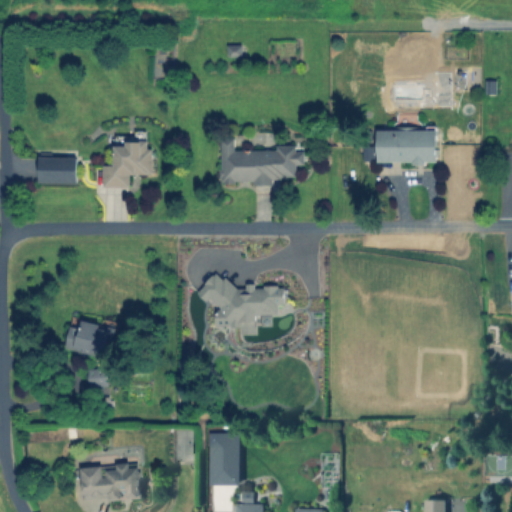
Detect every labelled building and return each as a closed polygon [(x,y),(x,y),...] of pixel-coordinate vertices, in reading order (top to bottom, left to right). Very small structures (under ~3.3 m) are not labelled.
[(239,55),(225,55),(225,44),(239,43),(239,55)] [(494,79),(494,93),(483,93),(483,79),(494,79)] [(414,119),(423,127),(425,127),(424,124),(434,124),(435,160),(423,160),(423,163),(410,164),(410,160),(375,161),(374,129),(382,129),(382,122),(385,122),(385,125),(389,125),(395,120),(395,111),(399,110),(398,110),(404,110),(404,109),(414,109),(414,119)] [(144,128),(144,147),(150,148),(149,172),(131,172),(131,173),(127,173),(126,186),(100,185),(100,164),(110,164),(111,144),(113,145),(113,133),(133,133),(133,128),(144,128)] [(232,149),(274,149),(274,144),(293,144),(293,145),(300,145),(300,150),(301,150),(301,163),(293,163),(293,175),(283,175),(283,177),(277,177),(277,178),(269,178),(269,184),(251,184),(251,180),(232,180),(232,182),(221,182),(221,180),(219,180),(219,176),(216,176),(216,168),(218,168),(218,136),(232,136),(232,149)] [(372,160),(372,145),(363,145),(362,160),(372,160)] [(49,153),(49,156),(74,156),(73,182),(35,181),(35,155),(42,155),(42,153),(49,153)] [(262,314),(266,317),(288,294),(275,282),(269,288),(263,282),(257,289),(249,282),(239,292),(216,269),(197,289),(243,334),(262,314)] [(80,319),(99,324),(101,317),(116,321),(106,358),(101,356),(105,384),(87,387),(84,368),(95,367),(93,354),(61,346),(66,325),(68,326),(70,316),(80,318),(80,319)] [(107,396),(107,400),(110,399),(111,406),(97,407),(96,397),(107,396)] [(73,435),(62,436),(61,426),(72,425),(73,435)] [(232,438),(225,443),(219,435),(226,430),(232,438)] [(113,452),(117,455),(131,454),(138,461),(134,468),(137,491),(138,491),(139,496),(105,499),(105,495),(80,498),(76,466),(85,465),(85,460),(89,455),(113,452)] [(250,490),(250,501),(238,501),(239,490),(250,490)] [(442,499),(442,511),(385,511),(387,510),(396,510),(397,511),(421,511),(421,499),(442,499)] [(291,511),(292,507),(319,508),(318,511),(231,511),(232,502),(259,503),(259,511),(291,511)]
